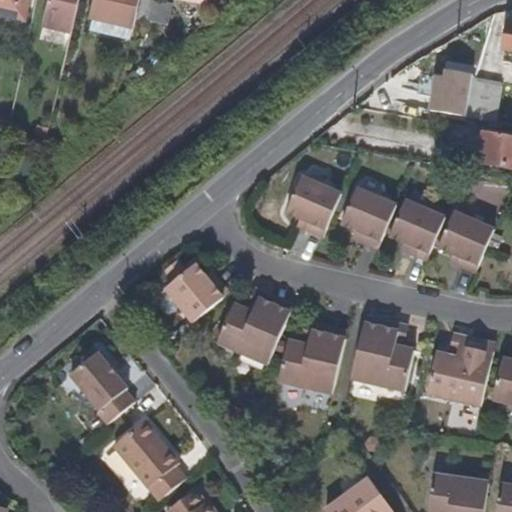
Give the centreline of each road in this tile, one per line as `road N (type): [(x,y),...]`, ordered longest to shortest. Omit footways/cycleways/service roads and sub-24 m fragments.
road 1 (residential): [(489,0),(399,47),(204,209)]
road 2 (residential): [(511,321),(426,311),(290,279),(233,249),(204,209)]
road 3 (residential): [(89,295),(259,511)]
road 4 (residential): [(204,209),(89,295)]
